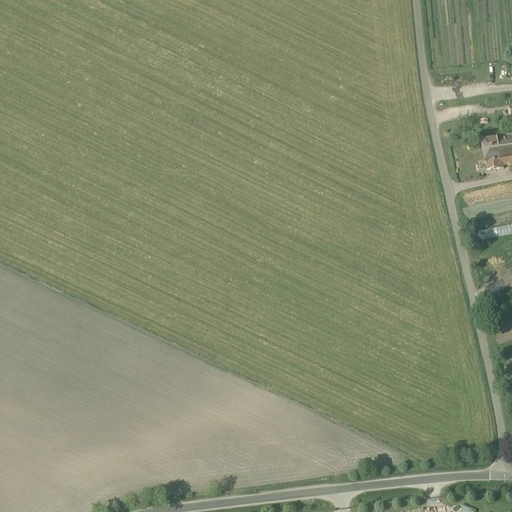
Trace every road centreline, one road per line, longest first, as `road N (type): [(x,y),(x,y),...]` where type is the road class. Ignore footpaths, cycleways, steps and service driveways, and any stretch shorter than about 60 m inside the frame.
road 1 (unclassified): [(503,478),(496,403),(432,125),(416,0)]
road 2 (unclassified): [(167,511),(503,478)]
